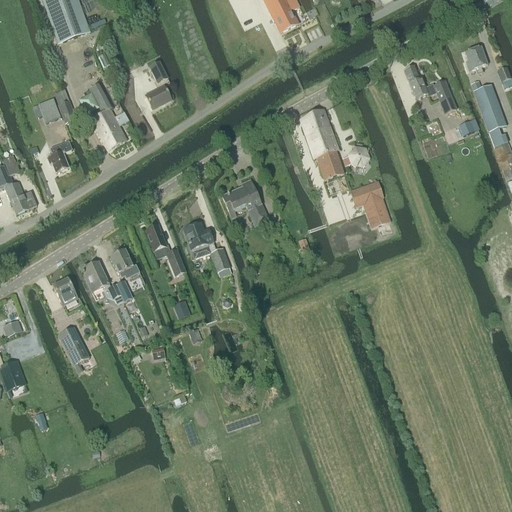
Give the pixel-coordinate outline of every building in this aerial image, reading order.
[(42,0),(59,45),(89,34),(76,0),(42,0)] [(291,13),(299,9),(294,0),(290,0),(286,3),(284,0),(262,0),(280,34),(297,26),(291,13)] [(481,69),(487,67),(480,49),(465,55),(468,64),(465,65),(469,74),(475,72),(477,76),(482,74),(481,69)] [(149,70),(157,85),(168,80),(159,64),(149,70)] [(415,102),(427,96),(428,98),(436,95),(445,116),(456,111),(444,83),(433,88),(432,86),(424,90),(420,80),(418,81),(413,69),(403,73),(415,102)] [(501,84),(509,82),(505,70),(497,73),(501,84)] [(478,84),(470,87),(506,181),(511,179),(511,158),(507,145),(506,145),(503,137),(499,139),(497,132),(501,130),(506,128),(491,88),(481,91),(478,84)] [(128,123),(123,114),(114,120),(109,112),(112,110),(99,86),(89,92),(91,96),(78,103),(86,117),(99,110),(102,116),(90,122),(107,153),(126,142),(118,128),(128,123)] [(152,112),(170,102),(163,89),(145,98),(152,112)] [(64,127),(75,122),(68,104),(64,92),(54,96),(58,108),(57,108),(64,127)] [(45,125),(60,120),(53,101),(38,107),(45,125)] [(323,113),(299,123),(313,162),(316,161),(324,184),(343,177),(334,153),(337,152),(323,113)] [(473,123),(458,129),(462,139),(477,133),(478,133),(474,122),(473,123)] [(62,156),(71,152),(68,144),(50,151),(52,158),(47,160),(49,166),(51,165),(55,175),(68,170),(62,156)] [(362,171),(370,162),(366,151),(354,149),(347,158),(351,169),(362,171)] [(7,179),(11,178),(19,174),(12,159),(1,163),(3,169),(7,179)] [(0,185),(2,185),(11,206),(20,202),(19,201),(23,199),(23,197),(17,185),(15,186),(11,178),(7,179),(3,169),(0,170),(0,185)] [(254,228),(268,222),(249,182),(241,186),(242,189),(221,199),(231,220),(236,218),(233,212),(245,207),(254,228)] [(390,225),(382,201),(383,201),(378,184),(349,194),(355,211),(363,208),(371,231),(390,225)] [(20,202),(11,206),(16,217),(36,208),(30,194),(23,197),(23,199),(19,201),(20,202)] [(219,274),(229,270),(222,251),(216,254),(209,237),(206,238),(205,233),(203,234),(200,226),(183,232),(190,252),(208,246),(219,274)] [(156,229),(155,227),(148,230),(149,232),(144,234),(152,254),(160,251),(163,258),(166,256),(170,255),(167,248),(165,248),(157,228),(156,229)] [(305,242),(298,244),(302,255),(309,253),(305,242)] [(124,252),(110,259),(118,276),(121,281),(124,279),(126,282),(139,275),(136,268),(132,269),(124,252)] [(185,274),(176,252),(170,255),(166,256),(174,278),(185,274)] [(92,295),(108,287),(97,265),(89,268),(88,266),(80,270),(92,295)] [(77,301),(67,281),(52,289),(62,308),(77,301)] [(130,294),(124,282),(116,285),(122,298),(129,294),(130,294)] [(108,289),(113,301),(122,298),(116,285),(108,289)] [(227,301),(224,302),(222,305),(223,308),(226,309),(229,308),(230,305),(230,302),(227,301)] [(179,321),(190,316),(187,307),(175,312),(179,321)] [(17,324),(4,330),(8,340),(21,334),(17,324)] [(144,329),(139,331),(142,339),(147,336),(144,329)] [(89,360),(73,330),(57,339),(72,369),(73,369),(78,366),(89,360)] [(116,336),(120,345),(128,341),(124,332),(116,336)] [(197,332),(189,335),(193,346),(201,343),(197,332)] [(165,360),(163,350),(151,352),(153,363),(165,360)] [(3,369),(0,361),(0,379),(6,394),(25,387),(16,364),(3,369)] [(78,366),(73,369),(77,377),(82,374),(78,366)] [(186,404),(183,399),(173,403),(175,408),(186,404)] [(45,425),(42,416),(36,418),(39,427),(45,425)]
